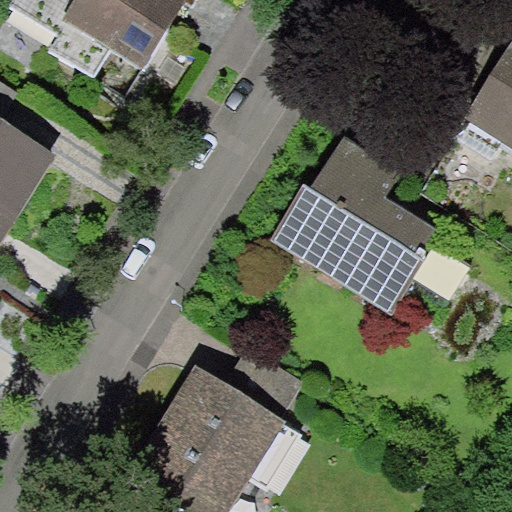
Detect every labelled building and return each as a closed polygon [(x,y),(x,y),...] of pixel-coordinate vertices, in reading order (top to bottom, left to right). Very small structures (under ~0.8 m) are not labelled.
[(153,55),(186,0),(30,0),(70,24),(52,53),(93,79),(111,49),(144,69),(153,55)] [(511,50),(454,140),(490,162),(503,142),(511,147),(511,50)] [(0,220),(7,224),(19,204),(47,159),(0,130),(0,122),(16,96),(0,85),(0,220)] [(422,263),(424,259),(419,256),(431,237),(381,206),(396,181),(342,147),(306,206),(288,235),(392,299),(416,260),(422,263)] [(225,391),(201,377),(154,451),(134,483),(181,511),(222,511),(301,386),(247,353),(225,391)]
